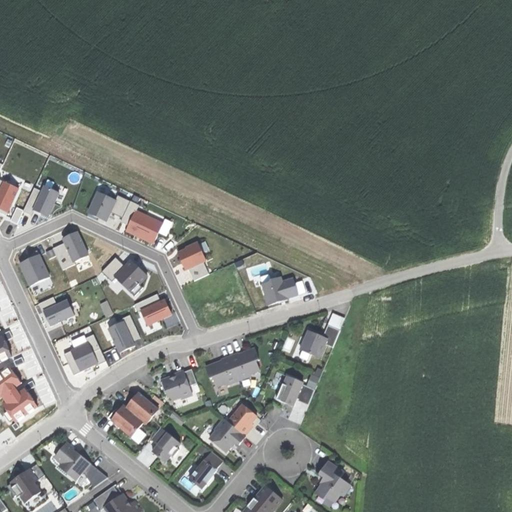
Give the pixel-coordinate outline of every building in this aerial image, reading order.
[(19,189),(0,179),(0,212),(6,215),(19,189)] [(42,192),(34,188),(23,211),(31,215),(34,210),(41,213),(48,217),(59,193),(44,186),(42,192)] [(122,218),(130,201),(117,195),(115,200),(98,192),(88,213),(99,218),(99,217),(103,219),(106,220),(110,212),(122,218)] [(139,205),(130,201),(122,218),(120,222),(128,226),(126,231),(139,237),(153,244),(158,232),(163,223),(136,211),(139,205)] [(163,223),(158,232),(166,236),(173,223),(165,219),(163,223)] [(74,262),(88,255),(77,232),(70,235),(63,238),(65,243),(53,248),(63,270),(75,264),(74,262)] [(188,268),(194,281),(209,274),(203,262),(206,260),(197,242),(185,248),(186,249),(178,253),(181,260),(182,262),(183,262),(186,269),(188,268)] [(20,264),(30,286),(50,277),(37,250),(33,252),(29,254),(31,258),(20,264)] [(115,257),(102,271),(112,281),(115,277),(134,296),(143,287),(139,284),(147,276),(138,267),(136,270),(133,267),(129,263),(125,266),(115,257)] [(133,267),(136,270),(138,267),(131,260),(129,263),(133,267)] [(287,298),(298,295),(293,278),(282,282),(280,277),(271,280),(272,281),(262,284),(265,295),(264,295),(267,305),(287,299),(287,298)] [(0,305),(10,301),(4,287),(0,288),(0,305)] [(141,311),(147,325),(160,319),(160,320),(171,315),(168,307),(165,300),(158,303),(154,296),(157,294),(134,304),(138,312),(141,311)] [(53,297),(39,304),(43,312),(44,311),(47,318),(51,326),(74,315),(67,300),(57,305),(53,297)] [(0,312),(6,326),(20,321),(14,306),(0,312)] [(327,325),(339,330),(344,318),(332,313),(327,325)] [(131,338),(138,335),(140,338),(130,315),(122,319),(123,322),(109,328),(114,341),(119,352),(128,348),(135,345),(131,338)] [(307,331),(300,350),(319,358),(324,344),(332,348),(339,331),(327,326),(322,337),(316,335),(307,331)] [(64,354),(74,375),(84,370),(84,369),(90,366),(97,363),(98,365),(106,361),(93,334),(86,338),(88,343),(64,354)] [(238,354),(230,357),(239,381),(252,376),(251,374),(260,371),(256,362),(259,361),(255,349),(245,353),(246,355),(242,356),(239,357),(238,354)] [(226,386),(239,381),(230,357),(222,360),(223,363),(220,364),(217,365),(216,364),(206,368),(211,379),(213,378),(217,387),(226,384),(226,386)] [(197,383),(191,369),(183,372),(183,371),(174,374),(175,377),(172,378),(169,379),(169,377),(161,380),(162,382),(160,383),(164,393),(166,393),(167,395),(173,400),(180,397),(182,399),(192,395),(188,386),(197,383)] [(312,376),(307,387),(314,390),(319,379),(312,376)] [(282,385),(276,400),(286,403),(293,406),(295,400),(308,405),(314,390),(307,387),(302,385),(302,383),(287,377),(283,385),(282,385)] [(126,407),(143,421),(146,424),(158,409),(138,392),(132,399),(126,407)] [(227,421),(244,435),(249,428),(251,426),(251,421),(256,416),(241,404),(227,421)] [(126,407),(123,405),(118,410),(115,408),(112,412),(107,418),(130,437),(143,421),(126,407)] [(238,444),(245,436),(244,435),(227,421),(223,418),(214,429),(215,431),(209,439),(224,451),(230,445),(233,440),(238,444)] [(180,443),(160,427),(156,432),(150,439),(158,445),(153,452),(152,451),(151,451),(157,456),(164,462),(170,455),(172,456),(178,449),(176,447),(180,443)] [(72,451),(64,445),(54,457),(62,463),(59,467),(74,479),(81,471),(83,473),(91,464),(80,455),(73,449),(72,451)] [(222,460),(211,451),(188,478),(201,488),(206,482),(206,483),(210,478),(213,475),(211,473),(222,460)] [(343,471),(327,461),(318,473),(325,478),(322,483),(315,493),(323,499),(325,496),(333,502),(339,493),(342,495),(349,484),(339,477),(343,471)] [(40,467),(37,463),(25,471),(17,477),(17,479),(7,486),(14,496),(18,493),(24,503),(40,492),(34,482),(45,474),(40,467)] [(107,477),(91,464),(83,473),(94,487),(107,477)] [(271,511),(282,500),(265,486),(252,501),(242,511),(271,511)] [(114,487),(94,501),(101,511),(105,508),(108,511),(140,511),(141,511),(134,502),(129,505),(126,501),(127,500),(125,498),(123,495),(121,496),(114,487)]
